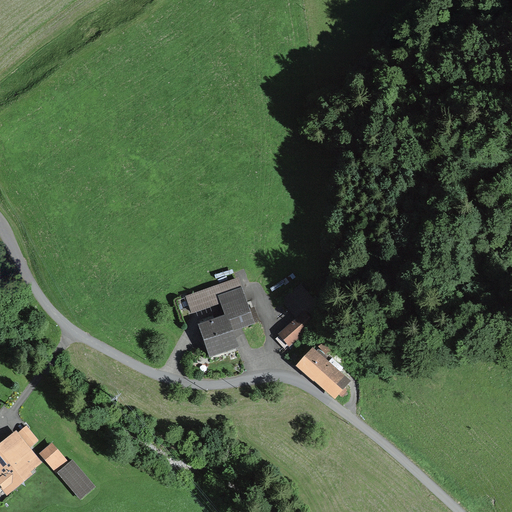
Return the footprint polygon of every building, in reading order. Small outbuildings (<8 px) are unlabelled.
[(347,225),(341,229),(347,237),(353,232),(347,225)] [(238,279),(184,297),(191,315),(221,305),(225,317),(197,326),(208,359),(239,348),(233,332),(254,325),(253,324),(259,322),(254,307),(248,309),(238,279)] [(281,302),(296,319),(303,313),(306,315),(318,304),(301,285),(281,302)] [(306,315),(303,313),(296,319),(277,335),(288,347),(314,325),(306,315)] [(325,356),(330,351),(321,343),(316,348),(314,346),(296,367),(334,400),(351,381),(326,360),(327,358),(325,356)] [(37,438),(28,427),(19,434),(28,445),(37,438)] [(37,460),(17,436),(0,450),(0,484),(3,488),(37,460)] [(57,472),(67,463),(51,445),(41,454),(57,472)] [(94,486),(72,462),(59,474),(81,498),(94,486)]
